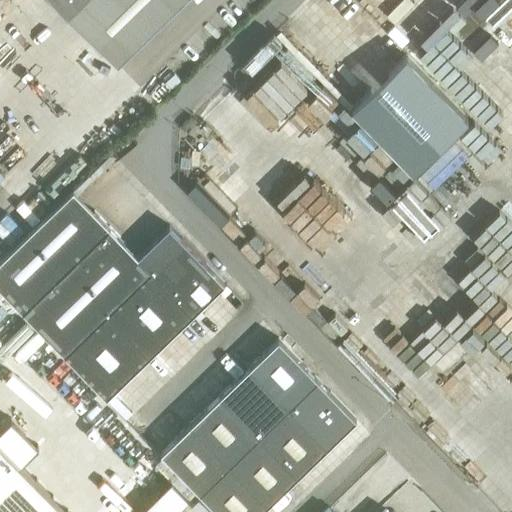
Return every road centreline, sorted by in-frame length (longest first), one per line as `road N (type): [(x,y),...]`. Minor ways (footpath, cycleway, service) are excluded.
road 1 (unclassified): [(269,297),(175,201),(160,147),(189,100),(294,0)]
road 2 (unclassified): [(395,427),(269,297)]
road 3 (residential): [(144,421),(269,297)]
road 4 (residential): [(307,511),(395,427)]
